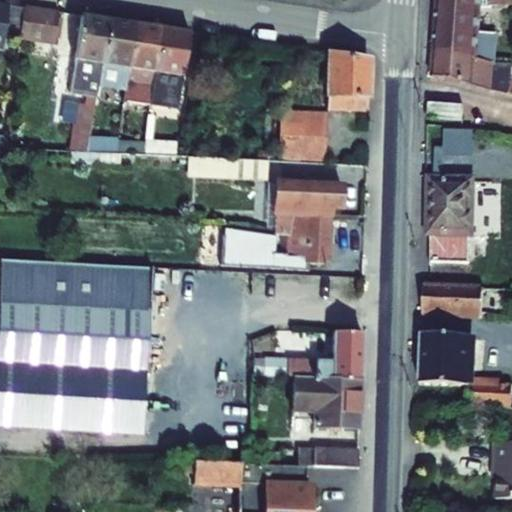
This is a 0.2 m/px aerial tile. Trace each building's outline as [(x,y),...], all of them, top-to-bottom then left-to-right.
[(473,60),(492,64),(495,35),(475,34),(477,0),(437,0),(433,51),(473,56),(473,60)] [(54,44),(59,12),(24,7),(20,39),(54,44)] [(95,99),(96,99),(109,20),(82,16),(69,95),(85,98),(84,105),(76,103),(69,153),(74,153),(88,153),(95,99)] [(109,20),(96,99),(123,103),(135,24),(109,20)] [(123,103),(149,107),(162,29),(135,24),(123,103)] [(177,110),(190,33),(162,29),(149,107),(177,110)] [(431,78),(508,96),(510,87),(491,83),(492,64),(473,60),(473,56),(433,51),(431,78)] [(367,111),(369,60),(329,54),(327,105),(367,111)] [(463,106),(430,104),(429,119),(462,121),(463,106)] [(324,162),(328,115),(282,112),(279,158),(324,162)] [(155,116),(148,115),(145,141),(152,142),(155,116)] [(476,155),(477,128),(447,127),(447,155),(476,155)] [(117,142),(117,141),(90,139),(88,153),(116,155),(117,142)] [(152,142),(145,141),(145,145),(144,156),(175,157),(176,143),(152,142)] [(144,156),(145,145),(117,142),(116,155),(136,155),(144,156)] [(73,165),(135,167),(136,155),(116,155),(88,153),(74,153),(73,165)] [(265,179),(265,161),(190,158),(189,176),(265,179)] [(431,182),(430,263),(469,265),(471,183),(431,182)] [(267,183),(266,228),(274,229),(277,183),(267,183)] [(331,216),(331,207),(341,207),(342,186),(277,183),(274,229),(274,236),(283,236),(289,236),(289,215),(329,216),(331,216)] [(327,265),(329,216),(289,215),(289,236),(283,236),(282,255),(211,252),(211,267),(308,270),(308,264),(327,265)] [(152,269),(2,261),(0,291),(0,304),(150,311),(152,269)] [(361,278),(362,265),(333,264),(332,277),(361,278)] [(482,319),(483,289),(423,286),(422,316),(482,319)] [(0,362),(146,372),(150,311),(0,304),(0,362)] [(287,378),(294,378),(361,380),(361,333),(333,332),(332,362),(288,361),(287,378)] [(467,408),(511,409),(511,385),(471,384),(473,338),(422,335),(419,385),(468,387),(467,408)] [(263,377),(287,378),(288,361),(264,359),(263,377)] [(146,372),(0,362),(0,426),(142,435),(146,372)] [(314,428),(359,429),(361,380),(294,378),(293,406),(315,406),(315,413),(314,428)] [(496,500),(511,500),(511,444),(495,444),(494,467),(498,468),(496,500)] [(297,467),(306,467),(358,469),(358,451),(298,449),(297,467)] [(252,452),(251,465),(279,466),(280,453),(252,452)] [(306,485),(306,467),(297,467),(279,466),(251,465),(179,462),(178,473),(194,473),(194,485),(239,487),(238,511),(309,511),(310,486),(306,485)]
